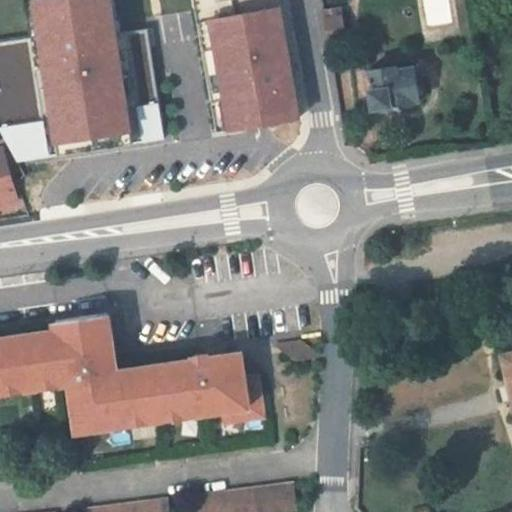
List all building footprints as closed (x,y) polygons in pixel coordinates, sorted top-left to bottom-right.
[(126,0),(37,0),(43,35),(0,42),(0,102),(30,158),(148,140),(126,0)] [(281,0),(203,0),(228,131),(304,117),(281,0)] [(341,8),(323,11),(328,42),(346,40),(341,8)] [(397,66),(369,70),(375,107),(389,105),(390,109),(413,105),(413,103),(420,101),(415,67),(398,69),(397,66)] [(153,134),(170,133),(168,101),(151,102),(153,134)] [(0,208),(19,203),(3,153),(0,154),(0,208)] [(107,314),(99,315),(105,358),(113,357),(107,314)] [(193,357),(194,360),(115,371),(113,357),(105,358),(99,315),(56,321),(57,330),(0,338),(0,394),(4,394),(2,385),(31,381),(58,377),(59,385),(75,383),(78,401),(73,402),(76,424),(90,422),(91,430),(130,424),(129,416),(156,412),(184,407),(186,416),(222,411),(223,423),(263,417),(257,374),(245,376),(242,352),(223,355),(208,358),(208,354),(193,357)] [(319,356),(301,342),(278,345),(297,360),(319,356)] [(222,349),(207,351),(208,354),(208,358),(223,355),(222,349)] [(58,377),(31,381),(32,389),(59,385),(58,377)] [(32,389),(31,381),(2,385),(4,394),(32,389)] [(186,416),(184,407),(156,412),(157,420),(186,416)] [(157,420),(156,412),(129,416),(130,424),(157,420)] [(295,511),(298,511),(294,485),(196,497),(197,511),(295,511)] [(169,511),(169,501),(84,511),(169,511)]
